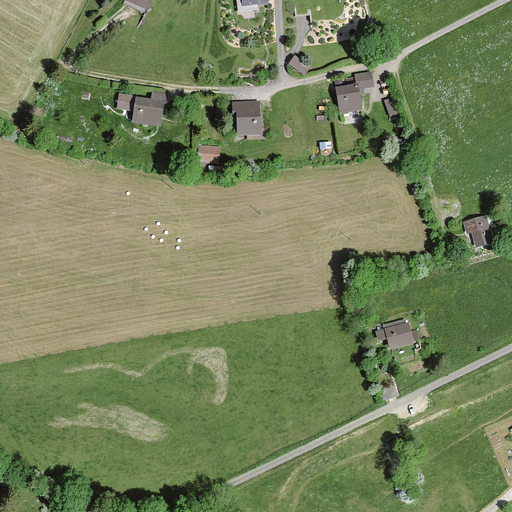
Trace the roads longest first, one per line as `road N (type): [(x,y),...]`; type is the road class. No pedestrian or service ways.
road 1 (unclassified): [(177,511),(511,348)]
road 2 (unclassified): [(507,0),(393,58),(260,90),(220,91)]
road 3 (track): [(220,91),(72,67),(73,52),(126,10)]
